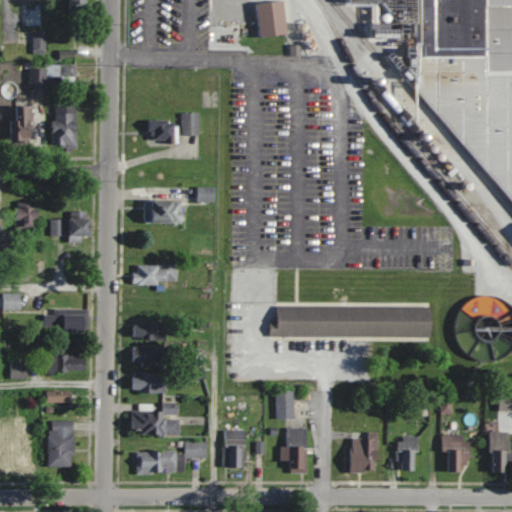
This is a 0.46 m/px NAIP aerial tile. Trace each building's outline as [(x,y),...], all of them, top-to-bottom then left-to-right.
[(22,0),(22,26),(41,26),(41,0),(22,0)] [(89,10),(88,0),(69,0),(70,10),(89,10)] [(511,0),(511,201),(414,86),(414,35),(380,34),(353,5),(343,4),(339,0),(511,0)] [(282,34),(278,1),(250,3),(253,37),(282,34)] [(34,54),(46,54),(46,32),(34,32),(34,54)] [(47,76),(62,76),(62,82),(76,82),(76,64),(47,64),(47,76)] [(13,142),(33,142),(33,106),(13,106),(13,142)] [(53,146),(78,146),(78,106),(53,106),(53,146)] [(199,112),(182,112),(182,134),(199,134),(199,112)] [(148,120),(148,141),(175,141),(175,120),(148,120)] [(214,201),(214,187),(197,187),(197,201),(214,201)] [(183,222),(183,199),(144,199),(144,222),(183,222)] [(38,229),(38,207),(16,207),(16,229),(38,229)] [(65,235),(65,218),(51,218),(51,235),(65,235)] [(71,218),(71,240),(82,240),(82,235),(93,235),(93,218),(71,218)] [(178,261),(135,261),(135,283),(178,283),(178,261)] [(133,315),(158,315),(158,292),(133,292),(133,315)] [(21,293),(3,293),(3,309),(21,309),(21,293)] [(511,298),(458,298),(457,357),(511,357),(511,298)] [(425,338),(425,306),(270,305),(270,337),(425,338)] [(44,309),(44,331),(89,330),(88,308),(44,309)] [(166,339),(166,322),(133,322),(133,339),(166,339)] [(167,365),(167,346),(133,346),(133,365),(167,365)] [(46,373),(87,373),(87,361),(81,361),(81,352),(46,352),(46,373)] [(165,391),(165,372),(133,372),(133,391),(165,391)] [(71,390),(46,390),(46,403),(71,403),(71,390)] [(511,390),(494,390),(494,411),(511,410),(511,390)] [(271,419),(290,419),(290,391),(271,391),(271,419)] [(179,434),(179,401),(162,401),(162,409),(132,409),(132,433),(179,434)] [(74,421),(49,421),(49,466),(74,466),(74,421)] [(303,427),(282,427),(282,463),(284,463),(284,473),(303,473),(303,427)] [(241,430),(221,430),(221,467),(241,467),(241,430)] [(485,473),(501,473),(501,464),(507,464),(507,432),(485,432),(485,473)] [(362,471),(362,463),(373,463),(373,433),(361,433),(361,437),(345,437),(345,471),(362,471)] [(32,435),(13,435),(13,475),(32,475),(32,435)] [(413,470),(413,436),(394,436),(394,470),(413,470)] [(438,436),(438,472),(455,472),(455,460),(465,460),(465,436),(438,436)] [(136,451),(137,473),(180,473),(180,458),(203,458),(203,441),(183,441),(183,450),(136,451)]
